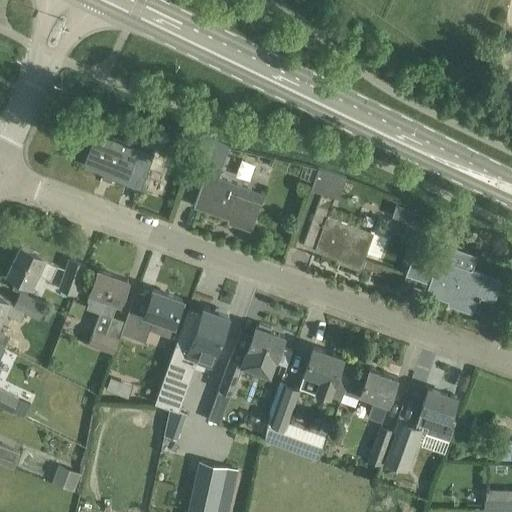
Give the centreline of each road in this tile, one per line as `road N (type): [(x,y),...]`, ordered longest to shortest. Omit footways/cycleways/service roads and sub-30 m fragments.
road 1 (residential): [(511,362),(0,175)]
road 2 (primary): [(511,190),(110,0)]
